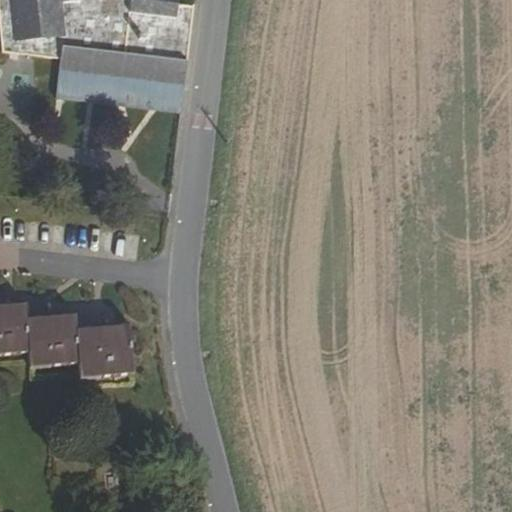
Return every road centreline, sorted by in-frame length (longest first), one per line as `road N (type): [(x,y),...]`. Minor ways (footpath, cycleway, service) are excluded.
road 1 (residential): [(205,0),(176,277)]
road 2 (residential): [(176,277),(175,332),(223,511)]
road 3 (unknown): [(184,203),(51,167),(0,121)]
road 4 (residential): [(0,257),(176,277)]
